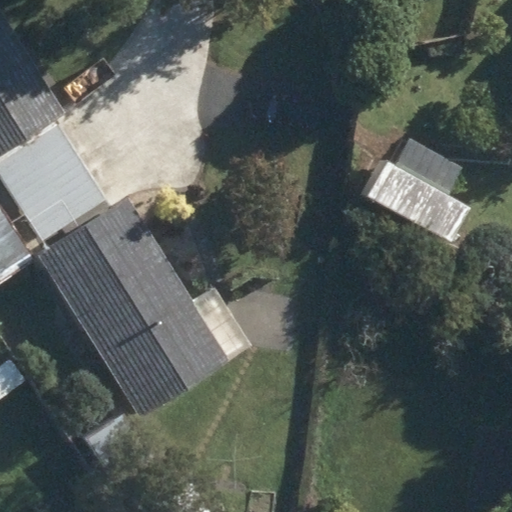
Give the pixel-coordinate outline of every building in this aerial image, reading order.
[(107,206),(57,125),(64,121),(0,15),(0,178),(42,246),(107,206)] [(453,210),(369,164),(351,200),(434,245),(453,210)] [(141,421),(230,366),(129,203),(41,258),(141,421)] [(0,287),(37,262),(0,207),(0,287)] [(87,442),(107,471),(137,450),(117,422),(87,442)] [(159,511),(207,511),(191,490),(159,511)]
